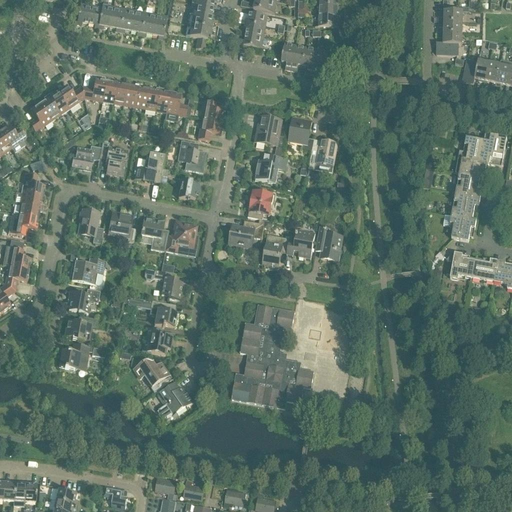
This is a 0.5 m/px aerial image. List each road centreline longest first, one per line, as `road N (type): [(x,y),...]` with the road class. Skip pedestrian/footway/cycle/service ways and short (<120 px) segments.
road 1 (residential): [(38,306),(67,188),(214,219)]
road 2 (residential): [(511,105),(426,84),(428,0)]
road 3 (residential): [(140,511),(134,488),(0,466)]
road 4 (residential): [(214,219),(227,182),(240,69)]
